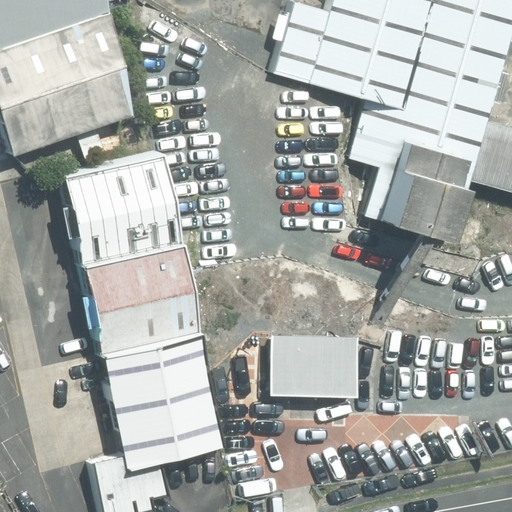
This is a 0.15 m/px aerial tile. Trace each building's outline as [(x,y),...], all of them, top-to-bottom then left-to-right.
[(0,0),(0,155),(124,114),(100,0),(0,0)] [(477,126),(511,13),(511,0),(317,0),(313,15),(285,7),(263,79),(376,113),(367,141),(381,145),(464,170),(477,126)] [(511,137),(477,126),(464,170),(458,189),(511,205),(511,137)] [(458,189),(464,170),(381,145),(356,224),(440,249),(458,189)] [(69,171),(84,263),(176,248),(162,156),(69,171)] [(84,263),(98,352),(192,337),(194,336),(180,248),(176,248),(84,263)] [(211,455),(192,337),(98,352),(117,470),(211,455)] [(365,345),(276,340),(273,396),(361,401),(365,345)] [(262,369),(262,348),(241,347),(240,369),(262,369)]
